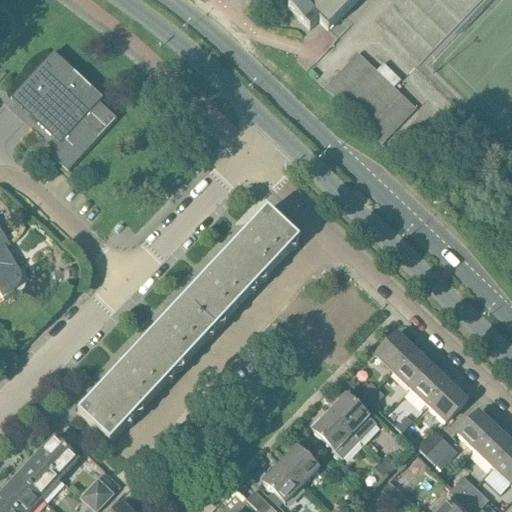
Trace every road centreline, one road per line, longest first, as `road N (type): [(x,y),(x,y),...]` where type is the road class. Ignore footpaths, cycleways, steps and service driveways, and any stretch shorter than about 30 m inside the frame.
road 1 (secondary): [(511,323),(243,63),(165,0)]
road 2 (secondary): [(269,133),(511,358)]
road 3 (residential): [(130,456),(334,238)]
road 4 (residential): [(511,408),(334,238)]
road 5 (secondary): [(112,0),(269,133)]
road 6 (residential): [(127,277),(0,413)]
road 7 (residential): [(248,155),(127,277)]
road 8 (residential): [(0,179),(29,187),(127,277)]
